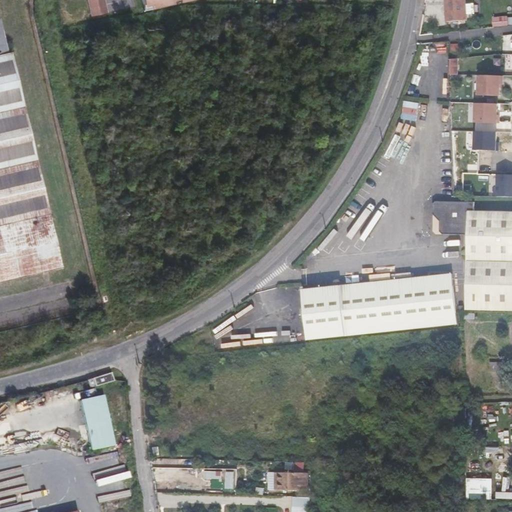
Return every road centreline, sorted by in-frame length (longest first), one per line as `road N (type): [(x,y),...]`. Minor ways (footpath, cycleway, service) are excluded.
road 1 (unclassified): [(126,349),(229,291),(290,238),(354,150),(398,50)]
road 2 (unclassified): [(149,511),(126,349)]
road 3 (unclassified): [(0,385),(126,349)]
